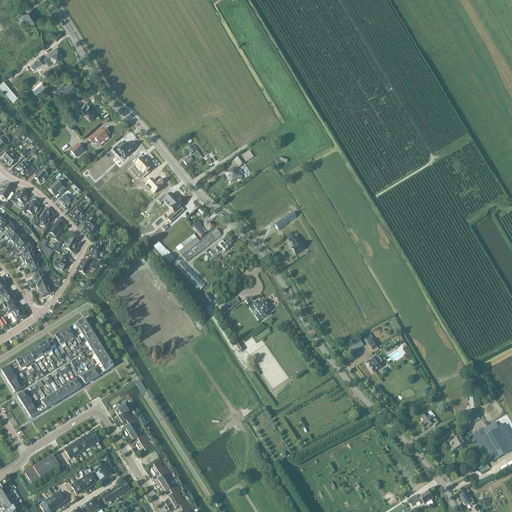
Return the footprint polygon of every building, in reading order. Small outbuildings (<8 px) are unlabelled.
[(25,22),(28,19),(31,23),(37,19),(31,10),(24,15),(22,12),(16,16),(18,19),(22,17),(25,22)] [(11,15),(2,23),(5,28),(15,19),(11,15)] [(49,57),(45,59),(47,61),(50,66),(53,63),(56,61),(57,63),(64,58),(58,49),(48,55),(49,57)] [(35,62),(31,66),(34,70),(38,66),(39,68),(45,62),(43,60),(41,57),(35,62)] [(3,81),(0,84),(0,87),(12,101),(17,97),(9,87),(3,81)] [(57,90),(55,91),(59,96),(61,94),(66,90),(69,92),(76,87),(72,81),(66,86),(64,84),(60,87),(60,88),(57,90)] [(36,95),(45,87),(42,84),(33,91),(36,95)] [(52,99),(48,94),(41,99),(45,104),(52,99)] [(85,113),(91,120),(98,114),(93,109),(94,108),(91,105),(87,108),(85,106),(80,110),(83,114),(85,113)] [(67,123),(71,128),(78,122),(74,118),(67,123)] [(101,133),(99,131),(89,140),(92,143),(93,144),(96,144),(97,142),(101,146),(109,139),(107,137),(109,134),(105,129),(101,133)] [(126,143),(115,153),(116,152),(119,156),(122,154),(123,155),(123,154),(126,158),(134,150),(129,144),(127,145),(126,143)] [(71,152),(76,158),(83,151),(78,145),(71,152)] [(190,158),(189,157),(183,162),(187,167),(199,157),(200,159),(203,157),(197,150),(195,152),(190,146),(186,150),(191,157),(190,158)] [(9,153),(2,159),(5,162),(5,163),(5,162),(7,164),(6,164),(7,164),(10,167),(16,161),(18,158),(16,156),(13,153),(11,151),(9,153)] [(237,165),(224,174),(231,183),(237,179),(238,180),(239,181),(240,181),(241,180),(242,179),(242,177),(241,176),(243,174),(240,170),(239,171),(237,168),(239,167),(244,164),(253,158),(249,151),(247,152),(234,161),(237,165)] [(135,166),(130,170),(135,176),(137,174),(141,178),(146,173),(145,172),(148,169),(146,166),(147,166),(144,163),(143,163),(141,161),(135,166)] [(32,168),(30,170),(23,163),(17,169),(20,171),(19,172),(20,172),(20,171),(21,172),(21,173),(24,176),(26,174),(29,176),(34,171),(32,168)] [(42,171),(40,168),(34,174),(37,176),(35,179),(40,184),(42,181),(43,182),(46,179),(45,178),(47,176),(43,171),(42,171)] [(57,182),(48,190),(54,196),(58,192),(60,194),(65,189),(63,186),(62,187),(57,182)] [(147,188),(146,188),(150,193),(151,192),(154,196),(161,190),(160,190),(163,187),(160,183),(157,186),(153,182),(147,187),(147,188)] [(1,192),(2,192),(0,194),(0,196),(6,200),(13,189),(12,189),(12,188),(10,187),(9,187),(6,185),(3,189),(2,192),(1,192)] [(18,197),(15,195),(11,201),(16,205),(18,201),(23,204),(28,195),(22,191),(18,197)] [(165,195),(158,201),(161,204),(164,202),(170,208),(178,200),(172,194),(168,198),(165,195)] [(58,202),(66,209),(70,205),(73,207),(78,202),(75,199),(72,202),(71,201),(72,200),(67,196),(66,197),(64,196),(58,202)] [(174,212),(167,218),(171,223),(184,211),(182,208),(184,206),(178,200),(170,208),(174,212)] [(37,208),(39,205),(33,201),(30,206),(27,205),(22,213),(25,214),(27,212),(32,216),(34,212),(35,213),(36,212),(37,211),(38,211),(38,209),(38,208),(37,208)] [(70,215),(77,222),(79,220),(81,222),(86,218),(84,215),(82,213),(83,213),(79,209),(78,210),(77,208),(70,215)] [(45,227),(46,227),(52,218),(45,211),(39,220),(37,219),(33,225),(38,228),(39,226),(40,226),(41,226),(42,226),(43,227),(45,227)] [(296,218),(292,212),(273,227),(277,232),(296,218)] [(91,216),(86,221),(89,223),(84,227),(84,228),(87,231),(87,232),(88,231),(89,233),(92,236),(92,237),(93,236),(99,230),(92,223),(95,220),(91,216)] [(5,226),(8,228),(13,223),(9,220),(7,224),(2,221),(0,224),(0,231),(2,232),(5,226)] [(210,222),(203,228),(207,233),(210,230),(214,227),(210,222)] [(15,227),(16,226),(13,223),(8,228),(10,231),(5,235),(9,239),(16,233),(18,231),(15,227)] [(192,227),(195,231),(196,231),(201,237),(205,234),(196,223),(192,227)] [(55,224),(49,234),(56,238),(54,240),(57,241),(62,234),(59,233),(62,228),(55,224)] [(181,256),(186,262),(221,236),(216,229),(200,241),(182,255),(181,256)] [(11,241),(11,242),(12,243),(20,236),(16,233),(9,239),(11,241)] [(176,248),(182,255),(200,241),(194,234),(176,248)] [(15,247),(23,240),(24,239),(21,235),(20,236),(12,243),(14,245),(15,247)] [(294,237),(288,241),(293,248),(291,249),(296,256),(304,250),(300,243),(299,243),(294,237)] [(62,247),(61,249),(67,255),(69,251),(72,253),(74,250),(75,248),(75,247),(77,243),(70,240),(67,239),(65,243),(68,245),(65,249),(62,247)] [(229,239),(223,244),(222,242),(219,245),(225,252),(231,247),(230,246),(233,243),(229,239)] [(23,240),(15,247),(19,251),(24,246),(27,249),(32,245),(29,241),(26,244),(23,240)] [(92,253),(90,256),(98,260),(99,257),(100,257),(102,253),(101,253),(105,247),(109,246),(109,242),(101,243),(101,247),(100,248),(96,245),(94,249),(93,248),(91,252),(92,253)] [(155,249),(168,264),(174,259),(160,244),(155,249)] [(24,260),(33,255),(34,255),(32,250),(34,249),(32,245),(27,249),(28,252),(22,255),(24,260)] [(44,248),(43,250),(43,251),(44,253),(45,255),(48,260),(52,253),(44,248)] [(206,256),(209,259),(218,252),(214,248),(206,256)] [(25,262),(26,264),(35,260),(37,259),(34,255),(33,255),(24,260),(25,262)] [(58,260),(57,260),(53,267),(54,267),(54,268),(57,269),(58,269),(62,271),(63,270),(64,270),(66,267),(65,266),(66,265),(65,264),(67,261),(59,257),(58,260)] [(173,264),(199,291),(205,286),(178,258),(173,264)] [(27,266),(28,269),(37,265),(35,260),(26,264),(27,266)] [(81,268),(79,272),(85,276),(90,268),(95,271),(98,265),(91,262),(90,265),(84,262),(82,266),(81,266),(82,266),(81,268),(81,267),(81,268)] [(38,273),(44,270),(43,268),(39,269),(37,265),(28,269),(30,274),(37,271),(38,273)] [(33,279),(35,284),(44,280),(42,275),(46,273),(44,270),(38,273),(39,276),(33,279)] [(27,286),(32,284),(29,273),(23,274),(27,286)] [(36,287),(37,288),(46,284),(44,280),(35,284),(36,287)] [(38,291),(39,293),(48,289),(46,284),(37,288),(38,291)] [(39,293),(41,298),(52,293),(50,288),(48,289),(39,293)] [(202,300),(212,293),(211,290),(200,297),(202,300)] [(4,293),(0,295),(0,299),(3,304),(4,303),(15,296),(14,297),(13,295),(11,292),(9,294),(7,291),(4,293)] [(4,303),(3,304),(6,309),(7,311),(14,307),(16,306),(15,303),(17,302),(15,299),(14,297),(15,297),(15,296),(4,303)] [(236,298),(221,308),(225,314),(239,303),(236,298)] [(265,314),(269,311),(263,301),(259,303),(257,301),(252,304),(253,305),(249,307),(252,312),(253,311),(255,315),(254,315),(257,320),(260,319),(260,321),(266,317),(266,316),(265,314)] [(14,307),(7,311),(9,314),(11,313),(14,318),(24,311),(23,311),(22,310),(20,307),(18,308),(16,306),(14,307)] [(220,332),(222,331),(212,315),(215,313),(212,308),(207,311),(220,332)] [(24,311),(14,318),(16,322),(26,316),(24,313),(23,312),(24,311)] [(86,324),(83,320),(68,329),(70,332),(73,331),(74,332),(79,329),(86,324)] [(79,329),(81,334),(89,329),(86,324),(79,329)] [(73,337),(71,334),(70,332),(68,329),(64,332),(69,340),(73,337)] [(81,334),(84,338),(92,333),(89,329),(81,334)] [(65,342),(69,340),(64,332),(60,335),(64,343),(65,342)] [(84,338),(87,342),(94,337),(92,333),(84,338)] [(65,342),(64,343),(60,335),(55,338),(61,347),(66,344),(65,342)] [(87,342),(89,346),(97,342),(94,337),(87,342)] [(367,343),(372,350),(377,347),(372,339),(370,341),(367,343)] [(51,351),(52,351),(56,348),(51,340),(47,343),(51,351)] [(349,348),(352,353),(363,346),(360,341),(349,348)] [(89,346),(92,351),(100,346),(97,342),(89,346)] [(239,342),(235,345),(240,353),(245,350),(239,342)] [(53,352),(52,351),(51,351),(47,343),(42,346),(47,353),(48,355),(53,352)] [(43,356),(47,353),(42,346),(38,348),(43,356)] [(92,351),(95,355),(103,350),(100,346),(92,351)] [(38,348),(34,351),(38,359),(43,356),(38,348)] [(95,355),(98,359),(105,355),(103,350),(95,355)] [(34,361),(38,359),(34,351),(29,354),(34,361)] [(31,366),(35,364),(34,361),(29,354),(25,357),(31,366)] [(244,367),(250,363),(244,354),(242,355),(237,358),(244,367)] [(98,359),(100,364),(108,359),(105,355),(98,359)] [(21,359),(25,367),(27,369),(31,366),(25,357),(21,359)] [(367,363),(373,373),(381,368),(379,365),(381,363),(382,362),(379,359),(378,359),(376,360),(375,358),(367,363)] [(25,367),(21,359),(16,362),(18,365),(19,367),(21,370),(25,367)] [(100,364),(103,368),(111,363),(108,359),(100,364)] [(4,376),(11,371),(12,371),(17,368),(15,366),(18,365),(16,362),(1,371),(4,376)] [(97,375),(98,377),(113,368),(111,363),(103,368),(98,371),(99,373),(97,375)] [(94,370),(89,372),(94,380),(98,377),(97,375),(95,373),(94,370)] [(11,371),(4,376),(7,380),(14,376),(12,371),(11,371)] [(83,374),(85,375),(89,383),(94,380),(89,372),(88,371),(83,374)] [(85,375),(80,378),(85,386),(89,383),(85,375)] [(7,380),(9,385),(17,380),(14,376),(7,380)] [(81,388),(75,378),(70,381),(77,391),(81,388)] [(20,384),(17,380),(9,385),(12,389),(20,384)] [(77,391),(70,381),(66,383),(72,394),(77,391)] [(66,383),(61,386),(63,389),(68,396),(72,394),(66,383)] [(20,384),(12,389),(15,393),(22,389),(20,384)] [(59,391),(64,399),(68,396),(63,389),(59,391)] [(54,394),(59,402),(64,399),(59,391),(54,394)] [(17,397),(20,402),(28,397),(25,393),(17,397)] [(50,397),(55,404),(59,402),(54,394),(50,397)] [(477,395),(470,396),(471,410),(478,409),(477,395)] [(28,397),(20,402),(23,406),(30,401),(28,397)] [(55,404),(50,397),(46,399),(51,407),(55,404)] [(51,407),(46,399),(41,402),(43,405),(44,407),(46,410),(51,407)] [(25,411),(33,406),(30,401),(23,406),(25,411)] [(118,419),(128,413),(126,410),(127,408),(125,403),(117,408),(119,410),(115,413),(116,414),(115,415),(118,419)] [(33,406),(25,411),(28,415),(36,410),(33,406)] [(41,407),(36,410),(28,415),(31,419),(46,410),(44,407),(42,409),(41,407)] [(126,422),(128,425),(129,424),(137,419),(135,415),(129,417),(127,414),(128,413),(118,419),(121,423),(122,425),(126,422)] [(425,423),(425,424),(428,428),(433,424),(435,427),(439,423),(434,417),(432,419),(427,413),(421,418),(425,423)] [(137,419),(129,424),(128,425),(130,427),(126,430),(126,431),(128,436),(138,430),(136,427),(139,423),(137,419)] [(495,422),(471,436),(486,461),(492,457),(494,461),(511,450),(511,436),(506,425),(504,426),(503,424),(498,427),(495,422)] [(137,439),(138,441),(148,436),(145,432),(140,433),(138,430),(128,436),(131,440),(132,440),(133,441),(137,439)] [(88,437),(95,448),(96,447),(95,444),(98,442),(93,434),(88,437)] [(138,441),(140,444),(136,446),(140,452),(144,450),(146,453),(155,447),(154,445),(148,447),(146,443),(150,439),(148,436),(138,441)] [(95,448),(88,437),(83,440),(89,448),(92,446),(93,449),(95,448)] [(461,437),(449,443),(453,451),(465,444),(461,437)] [(89,448),(83,440),(79,443),(86,454),(87,453),(86,450),(89,448)] [(86,454),(79,443),(74,445),(80,454),(83,452),(84,455),(86,454)] [(80,454),(74,445),(70,448),(77,459),(78,458),(76,456),(80,454)] [(77,459),(70,448),(65,451),(70,460),(73,458),(75,460),(77,459)] [(32,485),(59,468),(52,456),(25,473),(32,485)] [(160,476),(162,475),(169,471),(169,470),(168,468),(167,467),(162,468),(160,465),(164,461),(162,459),(153,465),(155,468),(151,470),(155,476),(159,474),(160,476)] [(104,465),(105,467),(100,469),(105,478),(110,475),(108,471),(112,468),(109,462),(104,465)] [(105,478),(100,469),(96,472),(95,471),(92,473),(95,478),(98,477),(101,481),(101,480),(105,478)] [(169,471),(162,475),(160,476),(162,479),(158,481),(159,483),(158,483),(161,488),(170,482),(168,478),(172,474),(169,471)] [(85,475),(84,476),(91,487),(96,484),(90,476),(87,478),(85,475)] [(81,481),(86,490),(91,487),(84,476),(82,477),(84,479),(81,481)] [(86,490),(81,481),(78,483),(76,481),(75,482),(82,493),(86,490)] [(75,482),(73,483),(75,485),(72,487),(77,496),(82,493),(75,482)] [(161,488),(164,492),(165,493),(169,491),(171,493),(180,487),(178,484),(172,485),(170,482),(161,488)] [(124,485),(113,492),(117,497),(128,490),(124,485)] [(171,505),(181,499),(179,495),(182,491),(180,487),(171,493),(172,496),(168,498),(169,500),(171,504),(171,505)] [(64,504),(59,495),(57,492),(52,495),(52,496),(59,507),(64,504)] [(106,504),(117,497),(113,492),(102,499),(106,504)] [(417,499),(415,496),(408,500),(412,506),(422,500),(424,504),(433,499),(428,492),(417,499)] [(464,502),(465,506),(472,503),(467,493),(460,496),(463,500),(464,502)] [(59,507),(52,496),(51,496),(53,499),(49,501),(55,509),(59,507)] [(181,499),(171,505),(174,509),(175,508),(176,510),(180,507),(181,510),(190,504),(188,500),(183,502),(181,499)] [(7,500),(0,504),(0,508),(1,510),(9,504),(7,500)] [(43,501),(50,511),(55,509),(49,501),(46,503),(45,500),(43,501)] [(50,511),(43,501),(42,502),(43,505),(40,507),(43,511),(50,511)] [(91,504),(96,511),(97,511),(101,510),(102,511),(105,509),(101,503),(99,505),(96,501),(92,504),(91,504)]
